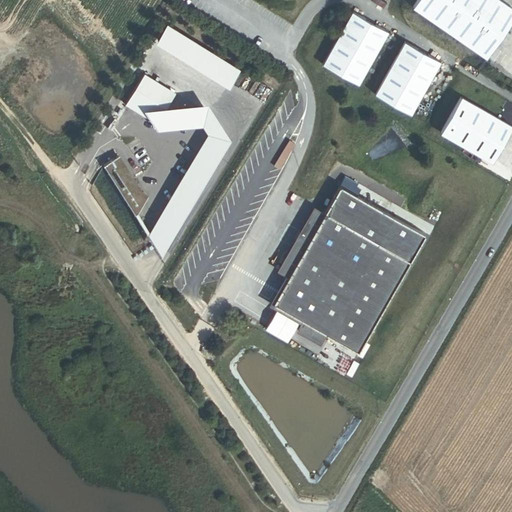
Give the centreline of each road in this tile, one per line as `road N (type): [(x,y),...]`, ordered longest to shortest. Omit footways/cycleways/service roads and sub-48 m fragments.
road 1 (unclassified): [(293,511),(74,189),(53,172)]
road 2 (unclassified): [(337,511),(511,212)]
